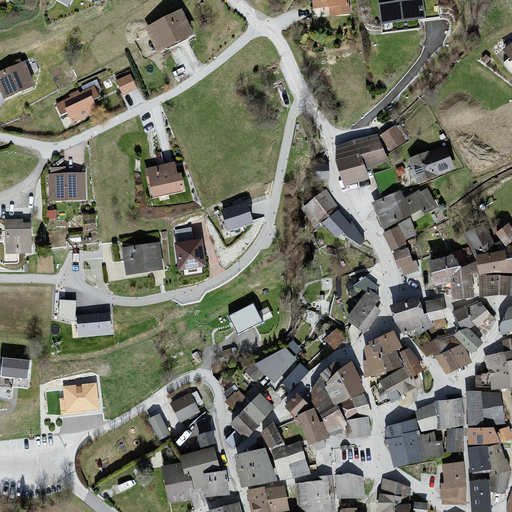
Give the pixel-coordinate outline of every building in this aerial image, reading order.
[(43,0),(42,1),(66,14),(73,0),(43,0)] [(345,0),(307,0),(310,15),(327,12),(329,24),(350,20),(345,0)] [(417,2),(377,8),(380,29),(420,23),(417,2)] [(178,18),(145,35),(159,62),(192,45),(178,18)] [(511,44),(500,53),(511,70),(511,44)] [(21,69),(0,78),(0,99),(4,109),(33,95),(21,69)] [(123,94),(138,88),(132,72),(116,78),(123,94)] [(85,100),(56,115),(67,136),(96,121),(85,100)] [(381,145),(389,159),(405,150),(397,136),(381,145)] [(337,155),(346,192),(367,186),(365,177),(385,171),(378,144),(337,155)] [(444,156),(405,169),(413,191),(451,179),(444,156)] [(174,166),(140,173),(146,200),(180,192),(174,166)] [(80,183),(49,185),(50,211),(81,209),(80,183)] [(419,192),(371,211),(381,237),(429,218),(419,192)] [(323,197),(303,210),(313,226),(334,213),(323,197)] [(241,210),(215,218),(219,234),(245,227),(241,210)] [(334,213),(317,229),(333,245),(349,229),(334,213)] [(192,225),(175,228),(177,241),(194,238),(192,225)] [(477,230),(461,241),(473,260),(490,249),(477,230)] [(511,235),(507,230),(494,239),(504,252),(511,245),(511,235)] [(29,233),(0,234),(1,260),(30,259),(29,233)] [(397,237),(382,242),(389,261),(403,257),(397,237)] [(193,241),(170,246),(175,275),(199,270),(193,241)] [(152,249),(118,253),(121,280),(156,276),(152,249)] [(505,259),(473,263),(475,278),(507,274),(505,259)] [(464,273),(447,275),(449,298),(466,297),(464,273)] [(511,281),(477,281),(477,299),(511,299),(511,281)] [(76,319),(77,299),(60,298),(59,319),(76,319)] [(364,302),(343,327),(359,341),(380,316),(364,302)] [(391,310),(402,338),(424,330),(414,302),(391,310)] [(255,303),(230,312),(237,331),(274,317),(269,305),(258,309),(255,303)] [(422,310),(427,327),(444,322),(439,305),(422,310)] [(465,319),(476,335),(491,324),(479,308),(465,319)] [(110,313),(77,315),(78,337),(112,334),(110,313)] [(461,314),(451,318),(457,333),(467,329),(461,314)] [(511,341),(511,315),(495,320),(500,344),(511,341)] [(452,343),(469,361),(480,351),(463,332),(452,343)] [(380,357),(395,354),(392,336),(377,339),(380,357)] [(334,337),(323,348),(333,357),(343,346),(334,337)] [(248,373),(255,380),(265,372),(274,381),(299,358),(283,341),(248,373)] [(448,342),(423,351),(428,364),(436,361),(453,355),(448,342)] [(495,397),(511,393),(511,350),(502,352),(504,362),(481,366),(484,381),(491,380),(495,397)] [(436,361),(444,381),(467,373),(459,353),(453,355),(436,361)] [(375,362),(381,379),(396,374),(389,357),(375,362)] [(29,365),(0,360),(0,384),(25,389),(29,365)] [(293,390),(309,368),(300,360),(283,382),(293,390)] [(409,360),(397,365),(408,388),(419,383),(409,360)] [(375,362),(361,368),(367,385),(381,379),(375,362)] [(349,372),(318,384),(329,411),(360,398),(349,372)] [(400,381),(373,394),(383,414),(410,401),(400,381)] [(239,387),(225,400),(234,409),(247,396),(239,387)] [(99,391),(60,395),(63,424),(102,420),(99,391)] [(463,400),(465,427),(497,426),(495,399),(463,400)] [(413,416),(415,436),(462,430),(458,401),(432,404),(413,416)] [(257,402),(229,429),(243,443),(271,415),(257,402)] [(191,406),(171,416),(181,436),(201,427),(191,406)] [(162,412),(150,416),(158,438),(170,434),(162,412)] [(309,417),(294,423),(305,449),(320,443),(309,417)] [(360,425),(343,428),(346,449),(364,446),(360,425)] [(385,429),(391,471),(415,467),(409,426),(385,429)] [(465,432),(467,451),(492,448),(490,429),(465,432)] [(207,433),(193,438),(198,455),(213,450),(207,433)] [(494,436),(498,449),(509,447),(505,433),(494,436)] [(445,435),(444,460),(459,460),(461,435),(445,435)] [(430,437),(413,440),(418,469),(443,464),(440,446),(432,448),(430,437)] [(267,458),(274,484),(303,476),(296,449),(267,458)] [(490,479),(504,478),(501,451),(487,453),(490,479)] [(464,457),(468,482),(486,479),(482,454),(464,457)] [(167,508),(188,507),(186,480),(213,478),(211,457),(175,460),(176,471),(164,472),(167,508)] [(269,484),(261,457),(232,465),(240,493),(269,484)] [(460,468),(439,469),(440,498),(460,498),(460,468)] [(202,482),(205,503),(225,500),(222,479),(202,482)] [(486,482),(485,500),(501,501),(501,482),(486,482)] [(466,486),(466,511),(483,511),(483,485),(466,486)] [(376,506),(376,511),(408,511),(409,498),(384,488),(376,506)] [(250,497),(253,511),(289,511),(285,489),(250,497)] [(292,495),(294,511),(329,511),(327,490),(292,495)] [(334,490),(334,511),(362,511),(362,490),(334,490)] [(427,511),(428,500),(416,500),(415,511),(427,511)]
